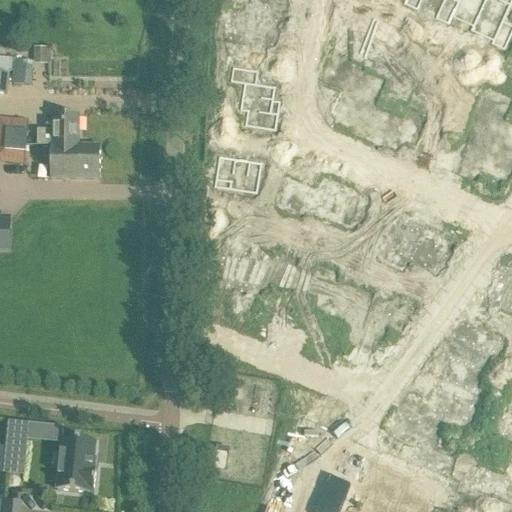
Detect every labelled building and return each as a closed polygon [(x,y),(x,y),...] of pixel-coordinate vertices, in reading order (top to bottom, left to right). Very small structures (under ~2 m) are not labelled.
[(246,0),(246,6),(253,7),(273,10),(285,12),(286,0),(246,0)] [(407,0),(405,5),(417,11),(422,0),(407,0)] [(454,0),(443,0),(435,19),(448,25),(451,17),(473,27),(485,0),(458,0),(458,2),(454,0)] [(473,27),(471,31),(493,41),(491,45),(505,51),(511,34),(511,26),(503,22),(511,2),(511,0),(485,0),(473,27)] [(231,13),(227,39),(274,46),(278,20),(271,19),(273,10),(253,7),(251,16),(231,13)] [(48,48),(34,48),(34,65),(48,65),(48,48)] [(10,75),(9,75),(9,72),(13,72),(14,59),(0,57),(0,94),(8,96),(10,75)] [(334,59),(323,82),(347,93),(335,120),(357,130),(358,131),(375,93),(376,93),(380,83),(358,73),(359,70),(334,59)] [(14,60),(13,72),(12,84),(31,86),(34,62),(14,60)] [(233,68),(231,83),(244,85),(240,112),(247,113),(245,127),(276,132),(278,115),(271,114),(273,102),(275,88),(256,85),(258,72),(233,68)] [(479,114),(469,135),(511,154),(511,127),(510,127),(511,126),(502,122),(502,123),(500,122),(510,101),(487,91),(477,113),(479,114)] [(357,130),(356,133),(382,145),(383,142),(396,148),(402,136),(413,142),(424,118),(411,113),(412,110),(376,93),(375,93),(358,131),(357,130)] [(38,147),(51,147),(80,147),(80,116),(51,116),(51,131),(38,131),(38,147)] [(0,118),(0,140),(26,143),(29,122),(0,118)] [(457,156),(451,169),(474,179),(480,168),(481,168),(481,169),(490,172),(507,180),(511,167),(511,154),(469,135),(459,157),(457,156)] [(0,140),(0,161),(24,165),(26,143),(0,140)] [(51,147),(51,181),(99,181),(99,147),(80,147),(51,147)] [(215,185),(214,188),(220,189),(228,191),(257,195),(262,164),(219,158),(215,181),(215,185)] [(286,179),(276,202),(288,208),(298,185),(286,179)] [(327,181),(314,209),(353,227),(366,199),(327,181)] [(298,185),(288,208),(300,214),(311,191),(298,185)] [(0,252),(11,252),(11,220),(0,220),(0,252)] [(388,248),(382,261),(404,271),(410,260),(424,266),(438,273),(449,252),(450,249),(452,245),(447,243),(439,239),(413,226),(412,228),(403,223),(391,249),(388,248)] [(226,252),(214,281),(230,288),(233,281),(244,286),(257,291),(263,275),(272,279),(271,281),(285,286),(294,263),(281,257),(277,268),(267,264),(268,262),(242,251),(240,258),(226,252)] [(321,269),(312,292),(323,297),(318,309),(356,325),(358,326),(369,297),(346,287),(344,292),(329,285),(334,274),(321,269)] [(511,282),(501,277),(489,304),(508,313),(507,315),(511,316),(511,282)] [(356,325),(350,341),(374,351),(386,323),(401,330),(411,307),(394,299),(391,306),(369,297),(358,326),(356,325)] [(451,334),(442,354),(482,371),(490,352),(497,355),(503,340),(465,324),(460,337),(456,336),(451,334)] [(442,354),(434,375),(438,377),(442,379),(437,391),(475,407),(481,393),(474,390),(482,371),(442,354)] [(403,403),(398,414),(439,431),(447,412),(469,421),(475,407),(437,391),(432,403),(423,400),(408,393),(403,404),(403,403)] [(395,425),(390,435),(406,442),(414,445),(409,458),(409,459),(446,474),(453,459),(431,450),(439,431),(398,414),(394,424),(395,425)] [(511,422),(505,420),(499,434),(511,439),(511,422)] [(25,424),(9,423),(6,455),(21,456),(25,424)] [(46,426),(44,440),(63,442),(57,491),(90,494),(90,493),(94,493),(96,471),(93,470),(96,443),(63,439),(64,428),(46,426)] [(217,453),(214,470),(225,472),(228,455),(229,450),(218,448),(217,453)] [(390,462),(383,478),(399,485),(403,486),(409,470),(390,462)] [(483,472),(476,487),(511,501),(511,463),(505,481),(483,472)] [(418,473),(411,489),(425,495),(424,496),(440,502),(447,485),(418,473)] [(374,474),(365,495),(391,505),(399,485),(383,478),(374,474)] [(399,485),(391,505),(407,511),(417,511),(424,496),(425,495),(411,489),(403,486),(399,485)] [(365,495),(358,511),(387,511),(391,505),(365,495)]
